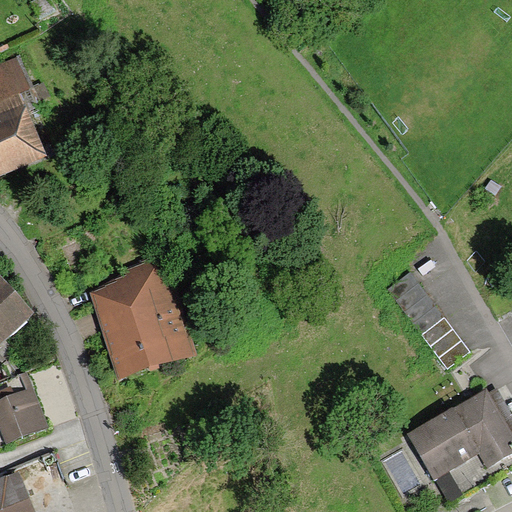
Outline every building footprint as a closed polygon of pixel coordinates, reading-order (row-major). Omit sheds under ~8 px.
[(0,176),(47,158),(30,115),(40,111),(20,59),(0,66),(0,176)] [(92,295),(120,381),(198,356),(165,256),(127,268),(92,295)] [(390,290),(449,370),(470,354),(411,274),(390,290)] [(0,280),(0,349),(34,318),(0,280)] [(0,384),(0,427),(6,444),(48,429),(28,374),(0,384)] [(511,434),(487,392),(409,437),(435,483),(438,482),(452,506),(511,472),(511,434)] [(34,511),(19,475),(0,482),(0,511),(34,511)]
